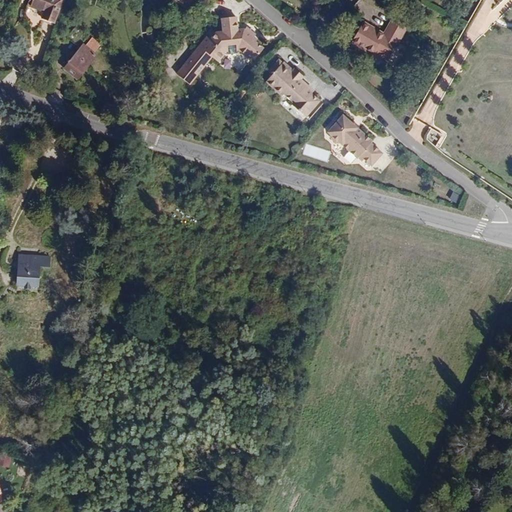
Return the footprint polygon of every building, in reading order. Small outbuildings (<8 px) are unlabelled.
[(54,23),(62,0),(30,0),(29,5),(45,12),(43,18),(54,23)] [(387,60),(406,27),(392,19),(383,35),(380,38),(375,35),(377,31),(363,23),(350,43),(371,55),(372,52),(387,60)] [(252,45),(254,43),(250,40),(242,33),(234,34),(232,20),(218,21),(220,35),(215,36),(208,44),(204,41),(174,78),(187,88),(209,61),(215,65),(223,56),(226,58),(235,57),(237,54),(247,63),(253,62),(260,52),(252,45)] [(97,56),(104,49),(76,27),(68,37),(82,49),(66,68),(79,79),(88,68),(120,94),(129,83),(97,56)] [(252,38),(243,31),(242,33),(250,40),(252,38)] [(309,94),(297,83),(299,80),(302,77),(293,69),(291,70),(282,62),(281,63),(277,60),(268,70),(271,73),(264,81),(282,97),(284,95),(293,104),(291,106),(305,118),(319,103),(309,94)] [(297,83),(309,94),(312,91),(299,80),(297,83)] [(350,126),(341,117),(325,132),(328,135),(327,135),(328,139),(332,143),(335,144),(336,143),(353,160),(357,163),(359,162),(366,169),(378,157),(367,146),(369,145),(354,130),(353,131),(349,127),(350,126)] [(430,130),(427,141),(438,145),(442,133),(430,130)] [(85,170),(89,158),(76,153),(72,166),(85,170)] [(450,199),(457,203),(461,195),(454,192),(450,199)] [(38,287),(40,267),(49,268),(50,258),(20,255),(17,285),(24,286),(24,288),(30,289),(30,287),(38,287)] [(25,477),(28,469),(19,465),(16,473),(25,477)]
